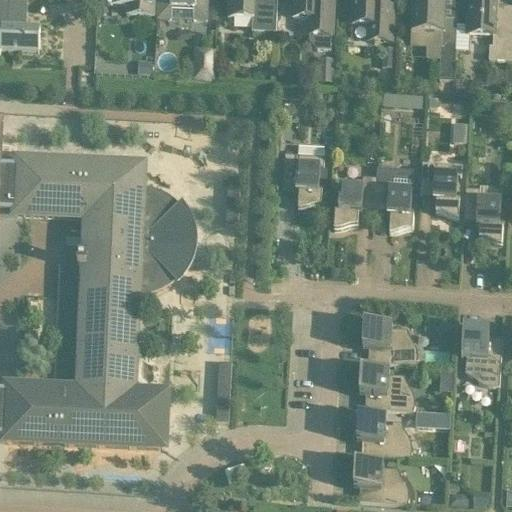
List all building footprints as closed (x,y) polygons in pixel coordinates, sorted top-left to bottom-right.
[(0,0),(0,39),(1,40),(0,51),(0,54),(38,56),(40,30),(35,30),(24,29),(25,2),(24,2),(2,1),(2,0),(2,1),(0,0)] [(107,0),(108,8),(126,9),(125,18),(154,19),(154,0),(107,0)] [(158,0),(157,22),(164,22),(171,22),(195,23),(206,24),(207,0),(158,0)] [(228,0),(227,21),(252,22),(251,35),(276,36),(277,0),(228,0)] [(293,0),(292,20),(309,21),(308,37),(309,37),(309,45),(317,55),(331,56),(331,38),(333,12),(321,12),(321,0),(293,0)] [(353,0),(352,27),(369,28),(368,43),(391,44),(392,19),(393,13),(387,12),(380,15),(381,0),(353,0)] [(413,0),(412,34),(440,35),(438,84),(454,85),(457,23),(444,23),(444,0),(413,0)] [(467,28),(466,38),(468,38),(493,40),(492,50),(489,50),(489,64),(511,65),(511,11),(495,11),(495,0),(469,0),(469,20),(467,20),(467,28)] [(214,79),(214,51),(196,51),(195,79),(214,79)] [(383,51),(382,70),(393,70),(394,51),(383,51)] [(318,61),(317,84),(332,85),(333,62),(318,61)] [(140,66),(139,78),(152,78),(152,66),(140,66)] [(456,83),(455,98),(467,98),(468,83),(456,83)] [(281,91),(279,119),(290,120),(290,117),(301,118),(302,106),(303,93),(281,91)] [(384,97),(383,110),(395,111),(396,98),(384,97)] [(438,103),(430,103),(430,111),(437,112),(438,103)] [(511,106),(481,104),(480,118),(511,120),(511,106)] [(467,135),(454,135),(454,147),(466,147),(467,135)] [(285,158),(283,191),(295,191),(295,196),(299,197),(298,214),(299,214),(301,214),(302,214),(304,214),(306,213),(307,213),(309,212),(310,212),(312,211),(313,211),(315,210),(317,210),(318,210),(320,210),(321,210),(322,196),(319,196),(320,172),(323,172),(324,161),(324,156),(321,151),(298,150),(298,159),(285,158)] [(0,441),(6,442),(5,446),(164,453),(166,400),(133,398),(137,300),(149,298),(155,297),(160,295),(166,292),(169,290),(172,288),(178,282),(179,281),(183,276),(186,272),(187,270),(188,267),(190,261),(192,254),(193,249),(193,245),(193,237),(190,227),(185,217),(181,212),(175,205),(169,201),(162,196),(156,194),(151,193),(148,192),(142,192),(143,172),(18,166),(17,170),(0,169),(0,216),(15,217),(15,220),(88,223),(86,263),(78,263),(78,270),(64,270),(58,395),(8,392),(8,395),(0,394),(0,441)] [(422,167),(421,193),(433,194),(433,205),(436,205),(435,217),(438,217),(441,218),(444,219),(447,221),(449,222),(452,223),(455,224),(458,224),(460,204),(456,204),(458,181),(461,181),(462,169),(422,167)] [(376,182),(375,209),(387,209),(387,220),(390,220),(389,238),(391,238),(392,238),(394,237),(396,237),(397,237),(399,236),(401,236),(403,235),(404,235),(406,234),(407,234),(409,234),(410,234),(412,234),(413,234),(413,220),(410,219),(413,174),(377,172),(376,182)] [(227,181),(225,229),(238,230),(240,181),(227,181)] [(335,215),(334,234),(335,234),(337,234),(339,234),(340,234),(342,234),(343,233),(345,233),(346,232),(347,232),(349,231),(350,231),(352,231),(353,230),(355,230),(356,230),(357,230),(358,218),(362,219),(362,208),(375,209),(376,182),(363,181),(362,191),(340,190),(338,215),(335,215)] [(465,193),(464,219),(477,220),(476,231),(479,231),(479,243),(482,243),(485,244),(488,245),(490,247),(493,248),(496,249),(499,249),(502,250),(503,230),(499,230),(501,205),(479,204),(479,194),(465,193)] [(363,344),(362,354),(368,354),(367,367),(416,370),(417,369),(417,367),(417,366),(418,364),(418,362),(418,361),(418,359),(417,358),(417,356),(417,355),(416,353),(416,351),(415,350),(414,348),(413,347),(412,345),(411,343),(410,342),(409,340),(409,338),(408,336),(408,335),(392,334),(392,329),(364,327),(363,344)] [(463,334),(461,362),(466,362),(465,378),(466,379),(468,379),(470,380),(471,381),(473,382),(474,383),(475,384),(477,385),(478,386),(479,387),(480,388),(482,389),(483,389),(485,390),(486,391),(488,391),(489,391),(491,391),(492,392),(494,392),(496,392),(497,391),(499,391),(501,355),(502,342),(489,341),(489,335),(480,335),(463,334)] [(219,366),(216,426),(228,427),(231,367),(219,366)] [(360,390),(359,400),(365,400),(364,414),(413,417),(414,415),(414,414),(414,412),(415,410),(415,409),(415,407),(415,406),(414,404),(414,402),(414,401),(413,399),(413,398),(412,396),(411,395),(410,393),(409,391),(408,390),(407,388),(406,386),(406,384),(405,382),(405,381),(389,380),(389,375),(361,374),(360,390)] [(357,437),(356,446),(362,447),(361,460),(410,463),(411,461),(411,460),(412,458),(412,457),(412,455),(412,454),(412,452),(412,450),(411,449),(411,447),(410,446),(410,444),(409,443),(408,441),(407,440),(406,438),(405,436),(404,435),(403,433),(403,431),(402,429),(402,427),(386,426),(386,422),(358,420),(357,437)] [(354,483),(353,493),(359,493),(358,506),(407,510),(408,509),(408,507),(409,505),(409,504),(409,502),(409,501),(409,499),(409,498),(408,496),(408,495),(408,493),(407,492),(406,490),(406,489),(405,488),(404,486),(403,485),(402,483),(401,482),(400,480),(400,478),(399,476),(399,475),(399,474),(383,473),(383,469),(355,467),(354,483)] [(274,475),(258,474),(258,482),(273,483),(274,475)] [(450,503),(449,510),(467,511),(468,505),(463,499),(452,498),(450,503)]
